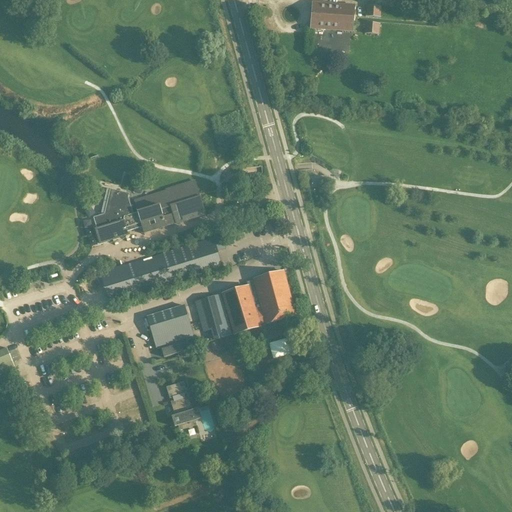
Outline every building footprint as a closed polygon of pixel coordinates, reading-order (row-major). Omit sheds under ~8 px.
[(312,3),(310,28),(352,31),(354,6),(312,3)] [(367,6),(366,17),(380,18),(381,7),(367,6)] [(365,23),(364,34),(378,35),(379,24),(365,23)] [(174,221),(175,224),(205,215),(195,183),(133,201),(137,213),(132,215),(127,199),(128,194),(112,190),(107,214),(95,217),(99,229),(94,230),(99,244),(127,236),(126,232),(141,228),(143,234),(165,227),(164,224),(174,221)] [(216,251),(225,249),(221,236),(100,274),(109,302),(222,268),(216,251)] [(261,327),(260,324),(263,323),(264,324),(296,316),(284,272),(246,282),(247,286),(221,294),(234,336),(261,327)] [(215,340),(231,336),(220,295),(195,302),(203,332),(212,330),(215,340)] [(156,350),(195,339),(184,305),(146,317),(156,350)] [(164,357),(177,353),(190,349),(188,342),(162,350),(164,357)] [(192,411),(187,397),(184,398),(183,395),(186,394),(183,382),(166,388),(169,399),(173,398),(174,401),(170,402),(175,416),(171,417),(174,427),(178,426),(179,431),(196,426),(195,421),(201,419),(198,409),(192,411)]
